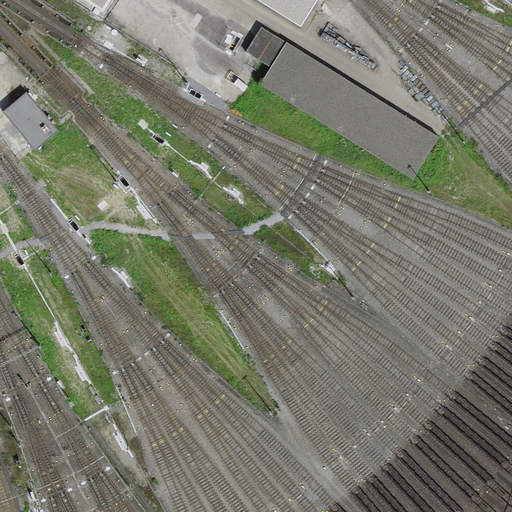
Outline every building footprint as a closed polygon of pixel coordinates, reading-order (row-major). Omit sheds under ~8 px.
[(261,0),(301,26),(317,0),(261,0)] [(271,66),(286,43),(261,27),(246,50),(271,66)] [(261,83),(413,178),(438,138),(356,87),(286,43),(271,66),(261,83)] [(228,62),(216,86),(240,98),(252,75),(228,62)] [(2,112),(34,151),(58,131),(26,93),(7,108),(2,112)]
